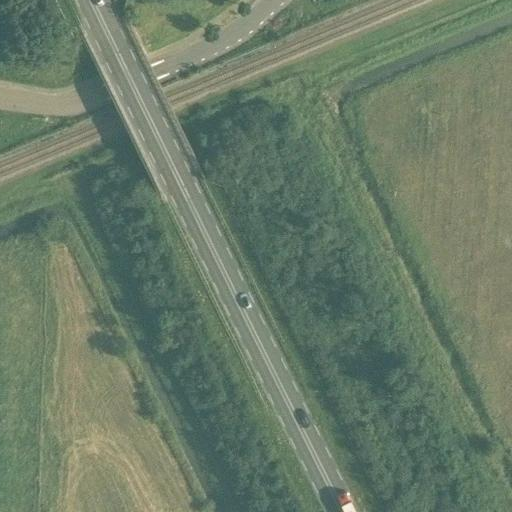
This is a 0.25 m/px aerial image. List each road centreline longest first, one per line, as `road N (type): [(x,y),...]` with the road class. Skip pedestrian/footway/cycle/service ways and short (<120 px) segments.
road 1 (primary): [(342,511),(91,0)]
road 2 (residential): [(0,96),(63,103),(91,97),(222,39),(269,0)]
